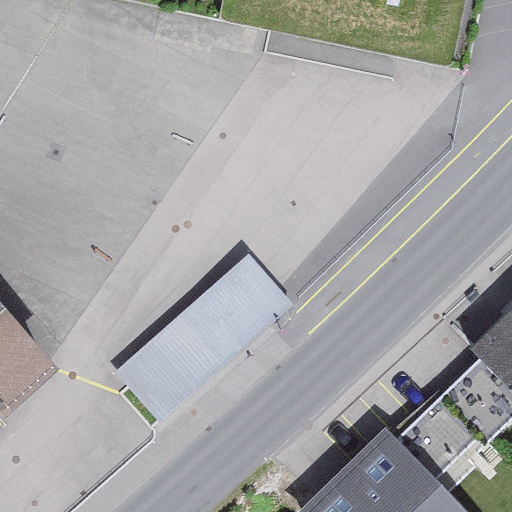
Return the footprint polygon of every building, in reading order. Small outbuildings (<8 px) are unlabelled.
[(223,0),(219,20),(454,70),(469,0),(223,0)] [(260,249),(127,367),(172,416),(304,299),(260,249)] [(0,402),(57,351),(0,288),(0,402)] [(511,330),(474,367),(511,406),(511,330)] [(467,511),(387,431),(303,511),(467,511)]
